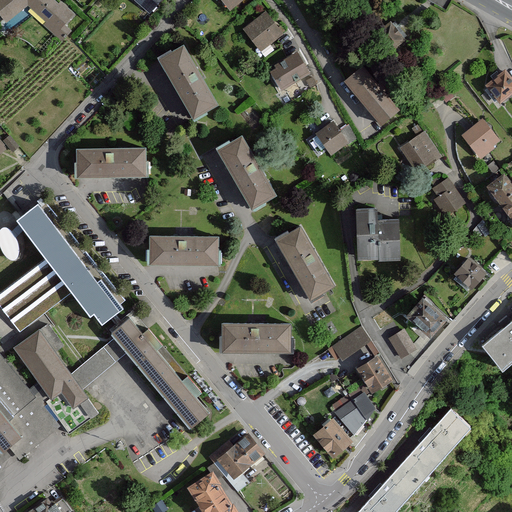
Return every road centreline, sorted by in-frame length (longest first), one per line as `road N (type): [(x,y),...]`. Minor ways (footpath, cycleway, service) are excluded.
road 1 (residential): [(322,500),(38,157),(183,0)]
road 2 (tertiary): [(511,275),(322,500)]
